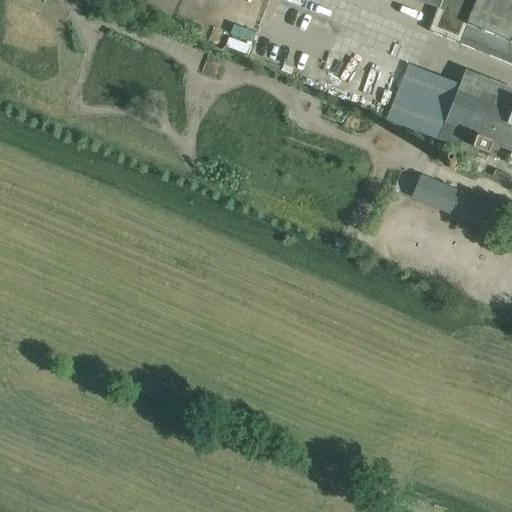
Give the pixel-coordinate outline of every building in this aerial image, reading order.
[(412,0),(437,10),(441,0),(412,0)] [(511,0),(441,0),(437,10),(429,32),(511,65),(511,0)] [(438,140),(460,87),(408,66),(387,119),(438,140)] [(511,95),(464,76),(460,87),(438,140),(441,142),(460,149),(461,144),(489,155),(493,145),(511,152),(511,95)] [(421,176),(413,195),(465,218),(473,199),(421,176)]
